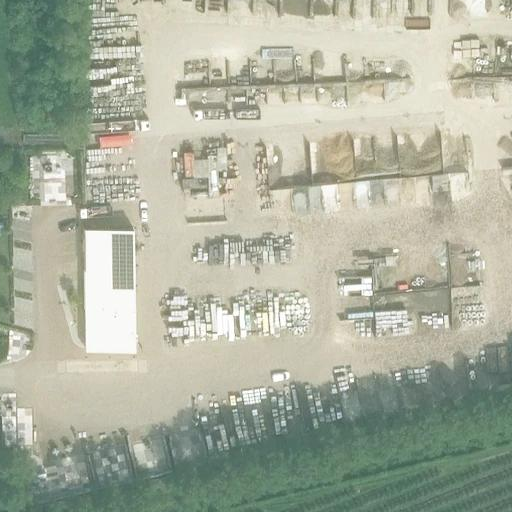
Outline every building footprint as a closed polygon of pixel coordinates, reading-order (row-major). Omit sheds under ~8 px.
[(252,8),(252,0),(227,0),(227,6),(252,8)] [(441,15),(419,19),(421,29),(443,25),(441,15)] [(299,35),(299,43),(327,45),(327,36),(299,35)] [(367,80),(348,79),(348,96),(366,97),(367,80)] [(346,110),(367,109),(367,101),(346,102),(346,110)] [(354,131),(355,155),(369,155),(369,131),(354,131)] [(306,135),(306,147),(268,147),(268,174),(348,175),(348,136),(306,135)] [(39,187),(67,187),(66,145),(38,146),(39,187)] [(182,150),(182,171),(210,171),(210,149),(182,150)] [(448,167),(432,168),(433,194),(449,194),(448,167)] [(414,198),(414,190),(427,189),(427,169),(400,170),(400,199),(414,198)] [(398,201),(398,171),(368,171),(368,202),(398,201)] [(183,173),(182,184),(203,185),(204,175),(183,173)] [(353,203),(366,204),(367,175),(321,175),(320,207),(336,208),(336,183),(353,183),(353,203)] [(181,213),(218,213),(218,192),(181,192),(181,213)] [(23,231),(28,210),(11,205),(5,226),(23,231)] [(132,227),(82,228),(83,309),(84,309),(96,349),(134,349),(132,227)] [(448,266),(449,240),(437,240),(436,265),(448,266)] [(8,274),(27,273),(26,245),(7,246),(8,274)] [(354,264),(371,263),(371,251),(353,252),(354,264)] [(346,312),(369,312),(370,274),(348,274),(346,312)] [(87,434),(87,460),(113,459),(113,433),(87,434)] [(133,463),(157,463),(157,440),(133,440),(133,463)]
